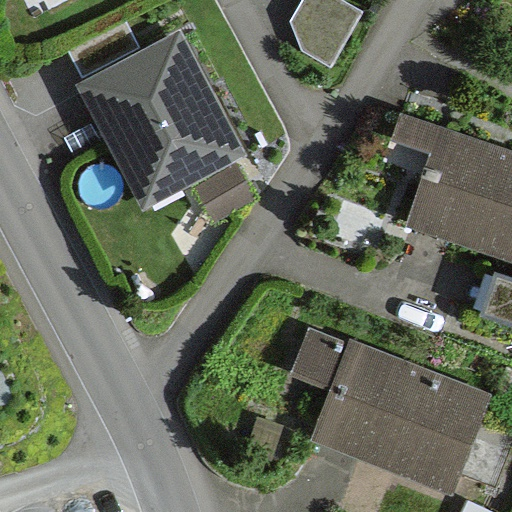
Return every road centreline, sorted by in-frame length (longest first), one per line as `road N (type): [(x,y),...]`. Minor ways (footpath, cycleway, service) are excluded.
road 1 (residential): [(120,401),(202,336),(323,148)]
road 2 (residential): [(120,401),(0,177)]
road 3 (residential): [(323,148),(407,0)]
road 4 (residential): [(323,148),(241,0)]
road 5 (residential): [(171,511),(120,401)]
